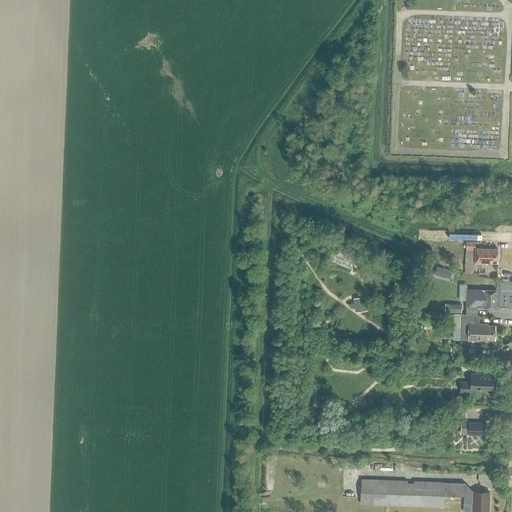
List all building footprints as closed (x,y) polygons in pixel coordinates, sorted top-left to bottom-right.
[(476,243),(467,242),(466,251),(475,251),(475,264),(487,265),(487,263),(497,263),(498,249),(475,249),(476,243)] [(465,266),(465,273),(472,274),(472,270),(475,270),(475,264),(475,251),(466,251),(465,251),(465,266)] [(437,267),(435,275),(443,277),(445,269),(437,267)] [(467,297),(466,308),(478,309),(484,309),(496,309),(497,291),(481,290),(467,289),(467,297)] [(353,299),(355,313),(368,311),(366,297),(353,299)] [(445,312),(462,313),(462,305),(446,304),(445,312)] [(495,340),(496,326),(488,326),(488,325),(475,324),(476,316),(455,315),(453,339),(488,341),(488,340),(495,340)] [(481,389),(494,389),(494,375),(472,374),(471,383),(461,383),(461,393),(481,393),(481,389)] [(485,435),(485,424),(461,423),(461,435),(485,435)] [(360,504),(445,507),(445,495),(446,483),(361,480),(360,504)] [(445,495),(445,496),(464,497),(464,503),(473,503),(474,492),(465,484),(465,483),(446,482),(446,483),(445,495)] [(488,511),(489,492),(474,492),(473,503),(473,504),(472,511),(488,511)]
